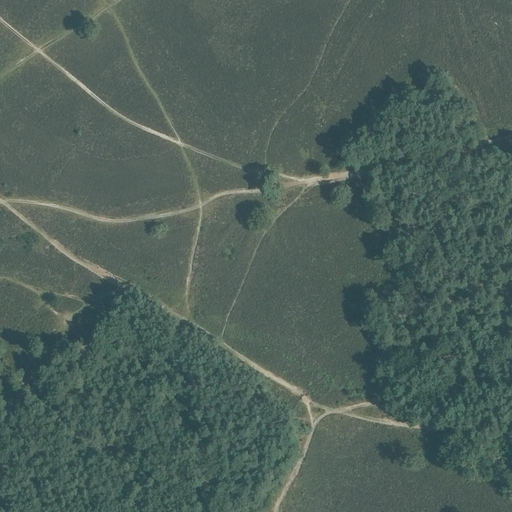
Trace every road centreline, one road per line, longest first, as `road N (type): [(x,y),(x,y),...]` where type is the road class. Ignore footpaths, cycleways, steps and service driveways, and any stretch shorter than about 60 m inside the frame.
road 1 (track): [(301,182),(117,221),(2,202)]
road 2 (track): [(511,141),(301,182)]
road 3 (track): [(0,81),(119,0)]
